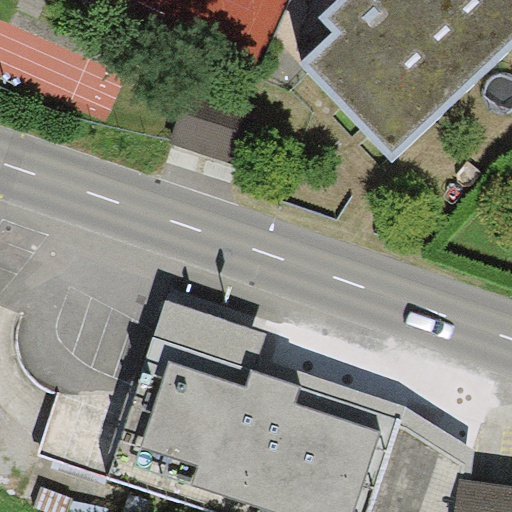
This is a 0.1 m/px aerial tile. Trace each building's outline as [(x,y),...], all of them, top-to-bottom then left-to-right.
[(511,0),(382,0),(377,5),(371,0),(356,0),(326,29),(338,41),(304,73),(393,168),(511,55),(511,0)] [(192,87),(174,148),(240,168),(259,107),(192,87)] [(169,308),(157,344),(401,425),(465,469),(473,475),(475,454),(405,412),(262,363),(267,340),(169,308)] [(401,425),(157,344),(141,394),(113,479),(215,511),(458,511),(463,483),(465,469),(401,425)] [(511,511),(511,488),(504,488),(463,483),(458,511),(511,511)]
